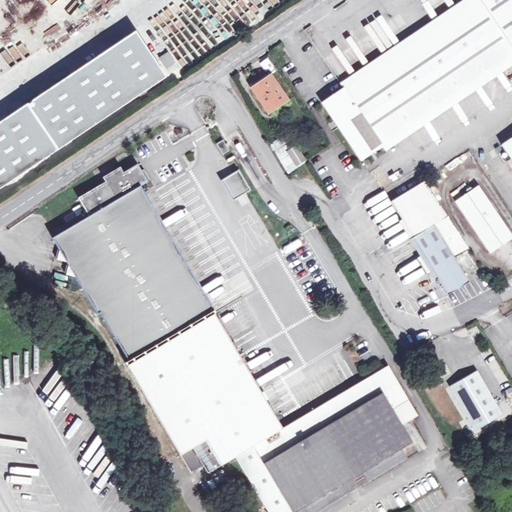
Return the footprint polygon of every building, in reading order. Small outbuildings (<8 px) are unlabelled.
[(360,160),(390,140),(389,139),(511,57),(511,0),(476,0),(352,84),(351,83),(322,102),(360,160)] [(465,0),(349,79),(351,83),(352,84),(476,0),(465,0)] [(0,122),(0,188),(165,77),(135,32),(0,122)] [(168,53),(158,59),(168,74),(178,68),(168,53)] [(511,57),(389,139),(390,140),(393,145),(511,65),(511,57)] [(272,75),(264,81),(267,86),(275,80),(272,75)] [(264,81),(253,89),(269,111),(287,98),(275,80),(267,86),(264,81)] [(511,139),(503,145),(511,158),(511,139)] [(229,151),(223,140),(216,144),(223,155),(229,151)] [(277,141),(272,145),(278,156),(284,152),(277,141)] [(105,183),(78,199),(89,218),(53,240),(60,253),(58,261),(67,263),(69,268),(67,276),(76,278),(98,316),(101,314),(130,362),(127,364),(192,473),(204,465),(209,473),(235,457),(267,511),(294,511),(401,448),(412,441),(403,424),(418,415),(389,365),(285,427),(141,187),(148,182),(137,165),(124,174),(120,168),(103,179),(105,183)] [(250,190),(238,171),(223,180),(235,199),(250,190)] [(470,248),(424,180),(392,200),(424,254),(433,270),(448,295),(469,281),(455,257),(470,248)] [(511,236),(511,235),(478,185),(455,200),(490,252),(511,236)] [(246,206),(232,214),(231,229),(234,235),(253,236),(244,241),(238,240),(243,249),(256,250),(258,249),(265,249),(269,247),(267,247),(268,236),(252,207),(246,206)] [(433,270),(424,254),(419,257),(428,273),(433,270)] [(196,277),(204,292),(221,282),(212,268),(196,277)] [(503,414),(477,370),(450,385),(475,430),(503,414)] [(401,448),(294,511),(316,511),(406,457),(401,448)]
